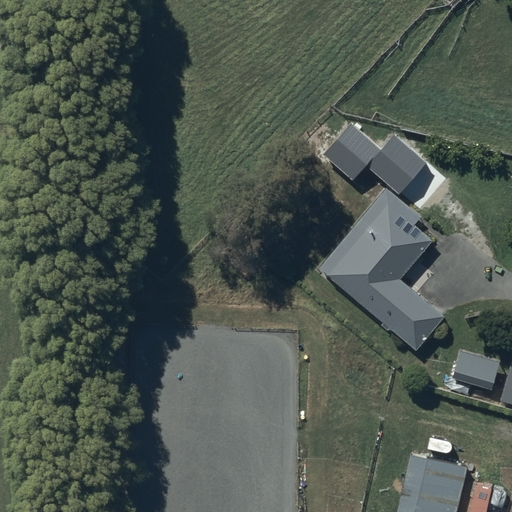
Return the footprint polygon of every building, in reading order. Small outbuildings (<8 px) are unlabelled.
[(344,142),(329,160),(362,188),(376,171),(393,185),(419,153),(395,133),(382,148),(348,120),(336,135),(344,142)] [(385,185),(318,266),(417,349),(446,314),(416,289),(429,274),(413,261),(439,230),(385,185)] [(498,359),(457,349),(451,376),(491,386),(498,359)] [(466,464),(409,451),(395,511),(455,511),(463,481),(466,464)] [(469,464),(457,511),(474,511),(487,456),(472,452),(469,464)]
